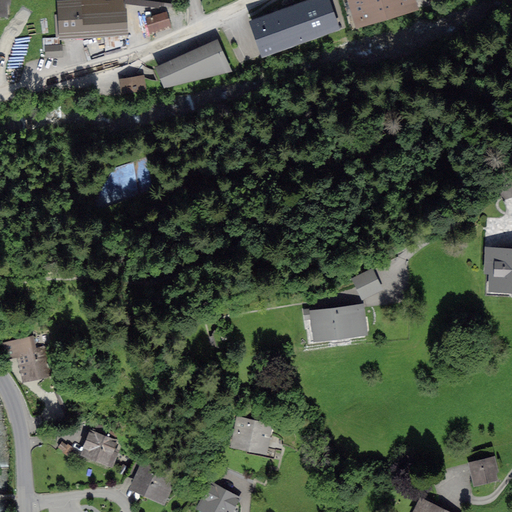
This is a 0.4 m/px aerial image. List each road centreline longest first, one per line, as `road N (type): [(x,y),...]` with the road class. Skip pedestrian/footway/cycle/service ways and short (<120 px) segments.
road 1 (unclassified): [(252,0),(141,53),(0,97)]
road 2 (residential): [(511,195),(392,268)]
road 3 (tertiary): [(0,378),(16,417),(24,500)]
